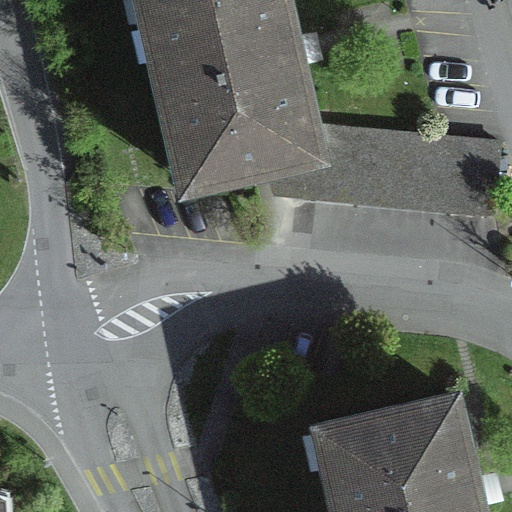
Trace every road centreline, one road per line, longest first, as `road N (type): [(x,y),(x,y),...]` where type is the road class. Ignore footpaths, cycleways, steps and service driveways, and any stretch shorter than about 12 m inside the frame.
road 1 (residential): [(76,347),(162,306),(258,287),(433,300),(511,323)]
road 2 (residential): [(2,0),(76,347)]
road 3 (residential): [(76,347),(154,511)]
road 4 (unknown): [(482,5),(333,40)]
